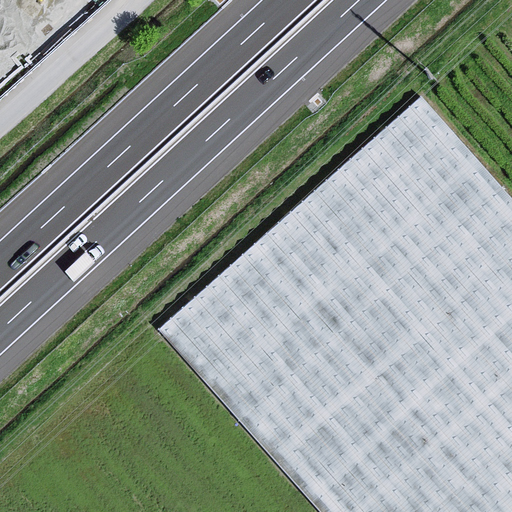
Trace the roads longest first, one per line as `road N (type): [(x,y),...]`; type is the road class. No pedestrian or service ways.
road 1 (motorway): [(0,331),(360,0)]
road 2 (motorway): [(288,0),(0,265)]
road 3 (unclassified): [(0,124),(137,0)]
